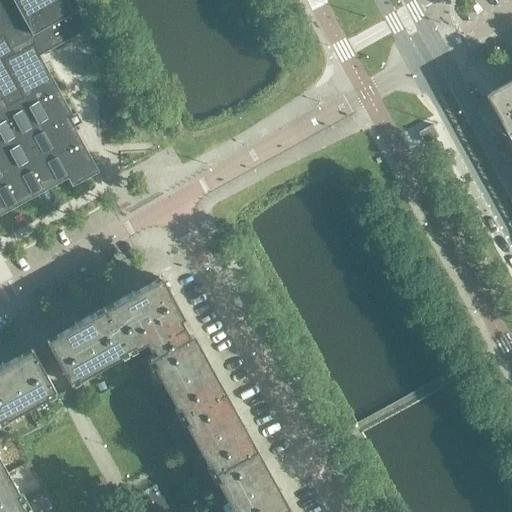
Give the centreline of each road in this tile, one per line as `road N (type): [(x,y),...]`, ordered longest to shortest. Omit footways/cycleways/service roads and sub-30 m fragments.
road 1 (residential): [(340,511),(172,203)]
road 2 (residential): [(172,203),(433,61)]
road 3 (residential): [(0,297),(172,203)]
road 4 (tertiary): [(511,210),(433,61)]
